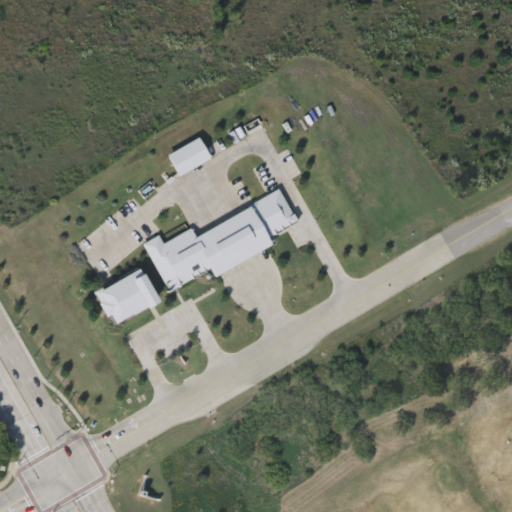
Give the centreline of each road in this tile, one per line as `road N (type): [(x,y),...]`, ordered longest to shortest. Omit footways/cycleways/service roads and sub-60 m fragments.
road 1 (residential): [(77,467),(511,208)]
road 2 (primary): [(77,467),(0,332)]
